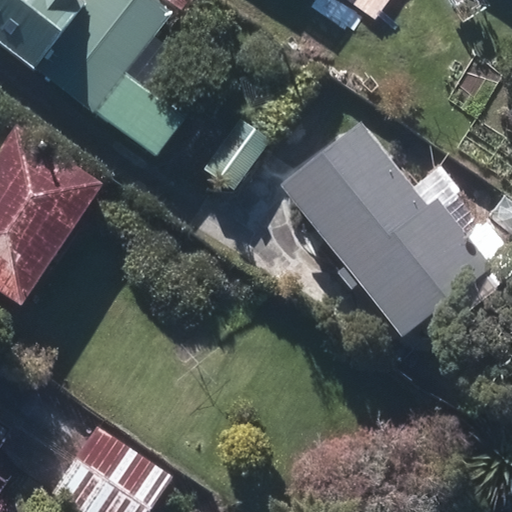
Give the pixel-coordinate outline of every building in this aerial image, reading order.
[(0,0),(0,47),(149,158),(179,119),(117,73),(164,10),(150,0),(0,0)] [(164,0),(181,15),(194,0),(164,0)] [(305,0),(302,5),(362,42),(394,11),(375,0),(305,0)] [(203,175),(234,196),(271,144),(241,123),(203,175)] [(348,124),(273,182),(389,332),(476,263),(424,198),(413,207),(348,124)] [(0,303),(12,311),(95,184),(7,126),(0,136),(0,303)] [(496,443),(511,452),(511,428),(507,426),(496,443)] [(50,497),(71,511),(154,511),(174,484),(98,429),(50,497)]
